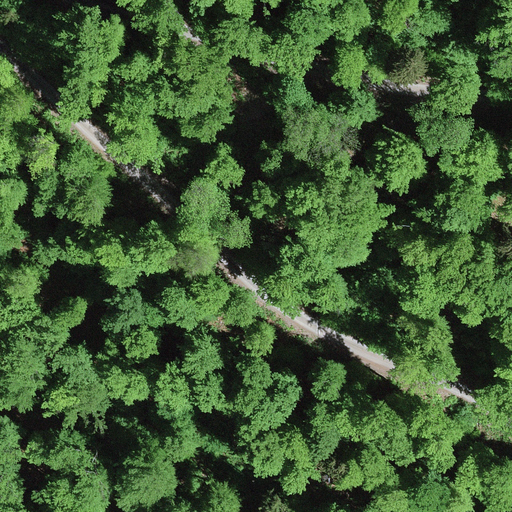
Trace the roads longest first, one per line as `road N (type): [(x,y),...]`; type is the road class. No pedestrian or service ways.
road 1 (track): [(511,422),(280,306),(0,45)]
road 2 (track): [(73,0),(402,88),(511,97)]
